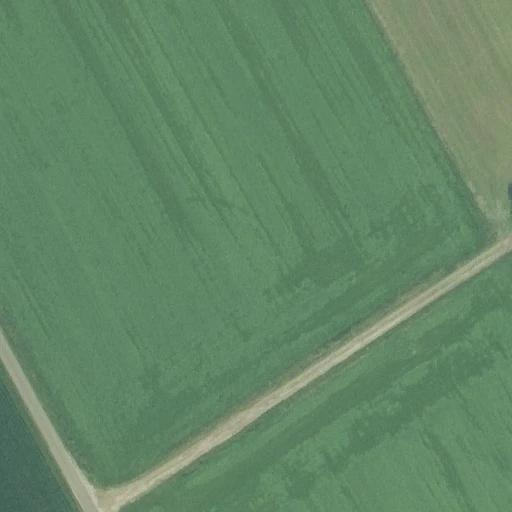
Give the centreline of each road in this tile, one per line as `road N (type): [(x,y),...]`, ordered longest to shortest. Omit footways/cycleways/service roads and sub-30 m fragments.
road 1 (track): [(511,238),(97,511)]
road 2 (unclassified): [(95,511),(0,340)]
